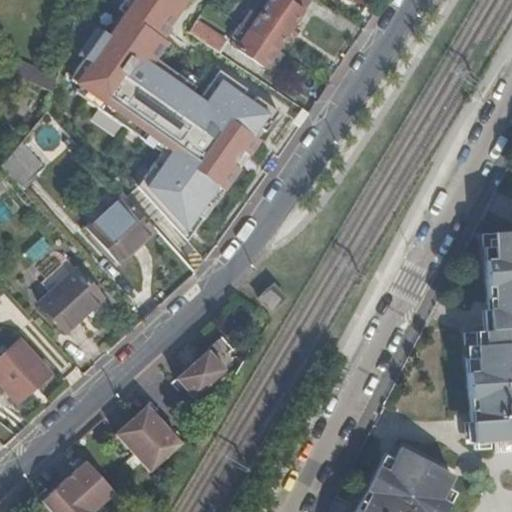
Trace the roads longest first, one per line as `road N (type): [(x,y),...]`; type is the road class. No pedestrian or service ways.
road 1 (residential): [(0,487),(208,298),(260,237),(412,0)]
road 2 (residential): [(287,511),(511,102)]
